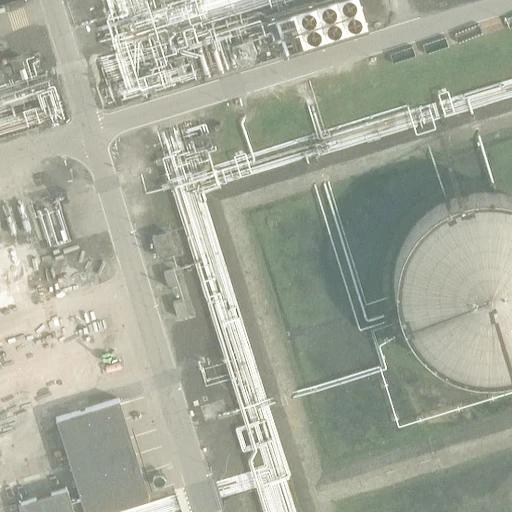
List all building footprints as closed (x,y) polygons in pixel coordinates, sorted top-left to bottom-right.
[(310,0),(269,13),(281,51),(353,29),(343,0),(310,0)] [(20,57),(10,60),(13,70),(23,67),(20,57)] [(511,189),(504,188),(496,186),(485,186),(477,186),(465,188),(454,191),(448,194),(440,198),(433,203),(420,213),(410,226),(405,234),(400,244),(397,252),(395,262),(393,271),(393,279),(393,289),(395,297),(397,305),(400,314),(404,323),(408,330),(412,336),(419,344),(425,350),(433,356),(440,360),(448,365),(457,368),(467,371),(483,373),(490,373),(503,371),(511,370),(511,369),(511,189)] [(175,253),(168,231),(151,237),(158,259),(175,253)] [(173,268),(162,272),(167,288),(178,285),(173,268)] [(187,315),(182,299),(172,302),(176,318),(187,315)] [(66,488),(20,503),(22,511),(73,511),(83,508),(83,511),(99,511),(148,497),(119,399),(55,419),(79,499),(70,502),(66,488)]
